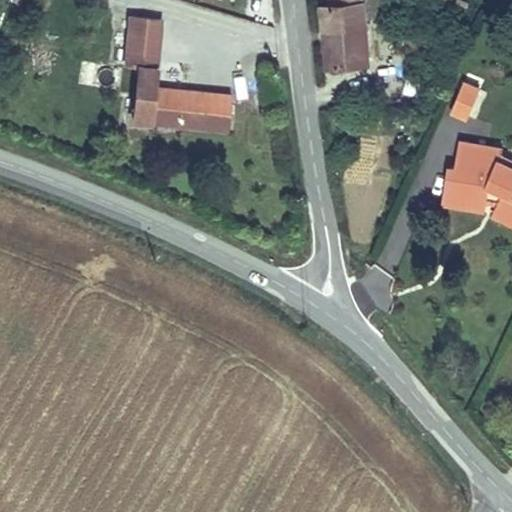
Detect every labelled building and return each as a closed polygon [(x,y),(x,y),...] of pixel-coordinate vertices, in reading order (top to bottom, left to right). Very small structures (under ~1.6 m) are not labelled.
[(325,30),(365,26),(363,1),(361,1),(360,0),(328,0),(329,5),(322,5),(325,30)] [(155,52),(159,18),(128,15),(125,49),(155,52)] [(365,26),(325,30),(329,65),(369,61),(365,26)] [(154,66),(155,52),(125,49),(124,63),(154,66)] [(183,124),(227,128),(230,94),(152,86),(154,66),(137,64),(132,119),(149,120),(149,113),(184,117),(183,124)] [(452,108),(471,116),(483,89),(464,81),(452,108)] [(149,113),(149,120),(183,124),(184,117),(149,113)] [(511,210),(511,164),(501,159),(502,154),(503,148),(465,141),(460,167),(453,166),(446,200),(487,208),(489,197),(500,199),(498,204),(511,210)] [(511,159),(502,154),(501,159),(511,164),(511,159)] [(511,219),(511,210),(498,204),(500,199),(489,197),(487,208),(511,219)]
